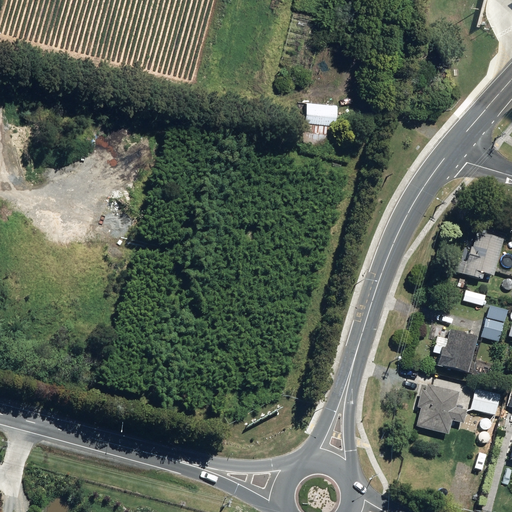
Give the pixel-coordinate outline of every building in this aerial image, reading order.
[(314,45),(307,44),(313,16),(293,11),(280,64),(300,69),(308,71),(314,45)] [(326,81),(335,47),(317,42),(308,76),(326,81)] [(304,101),(300,144),(325,146),(326,136),(328,136),(329,127),(333,127),(335,105),(304,101)] [(496,270),(494,269),(502,240),(476,233),(471,250),(468,250),(461,274),(480,280),(482,274),(492,276),(492,274),(495,274),(496,270)] [(465,291),(463,300),(472,303),(475,294),(465,291)] [(484,319),(479,337),(497,342),(502,324),(484,319)] [(435,366),(466,374),(475,338),(467,336),(468,330),(453,326),(452,331),(448,330),(445,340),(437,338),(434,347),(432,346),(431,353),(438,355),(435,366)] [(418,408),(414,427),(446,435),(450,421),(462,424),(465,411),(454,408),(457,392),(425,385),(424,391),(419,390),(415,408),(418,408)] [(473,389),(468,409),(494,415),(499,395),(473,389)] [(487,437),(464,432),(461,444),(485,449),(487,437)] [(449,457),(428,452),(426,461),(447,465),(449,457)] [(445,475),(424,469),(421,479),(443,484),(445,475)]
